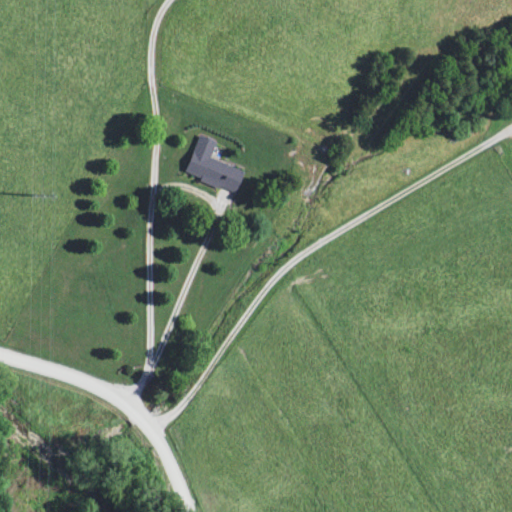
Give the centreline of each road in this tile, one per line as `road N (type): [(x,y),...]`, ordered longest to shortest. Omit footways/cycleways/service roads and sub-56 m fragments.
road 1 (residential): [(130,409),(149,375),(156,42),(174,0)]
road 2 (residential): [(191,511),(163,445),(130,409),(69,376),(0,357)]
